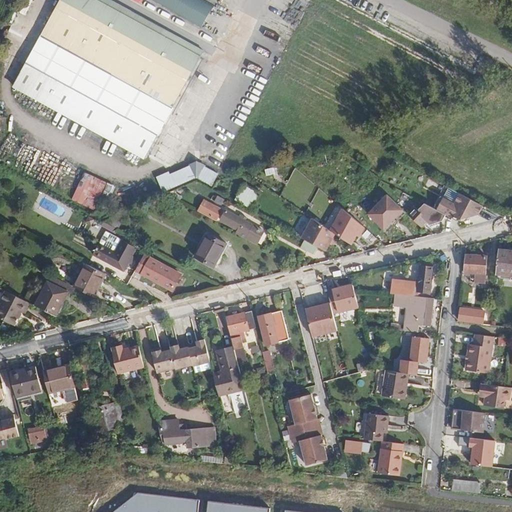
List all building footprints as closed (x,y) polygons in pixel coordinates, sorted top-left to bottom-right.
[(123,13),(99,0),(61,0),(15,86),(147,158),(203,56),(179,43),(163,34),(123,13)] [(214,8),(201,0),(154,0),(203,28),(214,8)] [(167,28),(163,34),(179,43),(183,37),(167,28)] [(212,186),(219,174),(204,166),(195,164),(172,174),(170,172),(158,178),(164,193),(198,178),(212,186)] [(265,169),(267,176),(278,174),(276,167),(265,169)] [(95,210),(107,182),(85,172),(73,200),(95,210)] [(244,186),(237,200),(250,208),(256,197),(258,194),(244,186)] [(444,199),(437,212),(445,217),(454,222),(479,215),(485,206),(469,197),(461,193),(455,205),(444,199)] [(388,195),(369,215),(384,230),(403,211),(388,195)] [(218,219),(223,209),(205,199),(200,210),(218,219)] [(442,221),(445,217),(437,212),(424,206),(418,210),(415,208),(407,214),(421,227),(426,222),(429,226),(442,221)] [(343,209),(331,230),(339,236),(352,245),(357,236),(359,232),(361,234),(364,228),(347,213),(343,209)] [(237,233),(259,244),(266,231),(247,221),(249,218),(243,214),(242,218),(228,210),(223,220),(240,229),(237,233)] [(113,217),(104,221),(120,229),(123,223),(113,217)] [(313,219),(303,238),(307,240),(319,247),(327,251),(330,245),(332,242),(334,244),(339,236),(331,230),(313,219)] [(366,230),(362,237),(373,244),(378,237),(366,230)] [(215,267),(228,245),(209,234),(196,257),(215,267)] [(314,255),(319,247),(307,240),(302,248),(314,255)] [(124,270),(137,248),(123,241),(117,251),(101,243),(95,254),(124,270)] [(511,251),(499,250),(496,275),(511,277),(511,251)] [(146,255),(137,270),(173,290),(182,274),(146,255)] [(485,283),(487,257),(467,255),(466,274),(477,275),(476,282),(485,283)] [(88,264),(76,288),(95,297),(107,274),(88,264)] [(397,295),(418,297),(419,292),(431,294),(435,271),(422,269),(420,285),(393,282),(392,295),(397,295)] [(48,282),(37,305),(58,316),(69,293),(48,282)] [(354,292),(353,286),(328,292),(334,314),(359,308),(354,292)] [(0,305),(0,317),(16,325),(22,311),(28,301),(7,291),(0,305)] [(326,323),(318,294),(305,298),(312,327),(311,328),(314,338),(328,334),(325,324),(326,323)] [(404,331),(419,332),(420,325),(430,326),(433,304),(434,298),(418,297),(397,295),(395,307),(407,309),(405,326),(404,331)] [(462,309),(460,323),(484,325),(485,312),(462,309)] [(266,345),(287,340),(280,312),(259,317),(266,345)] [(244,332),(257,329),(253,313),(247,314),(246,313),(227,318),(234,347),(235,351),(244,349),(242,341),(246,340),(244,332)] [(331,335),(339,333),(336,321),(328,323),(331,335)] [(466,370),(485,373),(489,373),(494,336),(489,336),(476,334),(474,345),(470,344),(466,370)] [(427,364),(430,339),(414,337),(413,350),(409,350),(406,370),(415,371),(416,363),(427,364)] [(498,344),(510,346),(511,338),(498,337),(498,344)] [(193,366),(194,367),(211,362),(205,342),(197,345),(198,347),(189,349),(193,366)] [(128,346),(114,350),(115,352),(113,352),(118,373),(144,367),(139,347),(129,349),(128,346)] [(245,390),(235,351),(234,347),(218,351),(222,372),(214,374),(220,397),(245,390)] [(176,369),(176,370),(193,366),(189,349),(189,348),(180,350),(179,348),(171,350),(171,351),(176,369)] [(153,353),(158,373),(176,369),(171,351),(162,353),(161,351),(153,353)] [(274,365),(270,351),(263,353),(267,367),(274,365)] [(77,363),(86,401),(97,399),(88,361),(77,363)] [(69,365),(44,371),(50,393),(75,386),(69,365)] [(36,367),(11,373),(17,398),(42,392),(36,367)] [(406,400),(410,374),(388,371),(383,396),(406,400)] [(509,400),(511,389),(506,388),(484,385),(482,385),(481,393),(487,394),(487,397),(486,406),(505,409),(506,400),(509,400)] [(300,442),(306,466),(328,461),(321,436),(319,437),(315,421),(318,421),(311,396),(290,401),(296,425),(289,427),(293,444),(300,442)] [(125,425),(120,403),(94,410),(99,431),(125,425)] [(484,434),(486,413),(454,410),(452,430),(484,434)] [(6,438),(19,435),(14,414),(8,415),(9,418),(1,420),(2,421),(0,421),(0,438),(6,437),(6,438)] [(365,439),(383,442),(384,434),(387,434),(389,417),(368,414),(365,439)] [(158,421),(160,431),(165,431),(166,444),(178,443),(187,443),(187,447),(206,446),(205,428),(186,429),(179,429),(178,424),(178,419),(158,421)] [(31,444),(43,442),(47,441),(44,426),(28,429),(31,444)] [(495,441),(460,437),(459,445),(474,447),(472,464),(492,466),(495,441)] [(61,446),(59,439),(51,441),(53,448),(61,446)] [(370,453),(372,444),(347,441),(346,452),(363,454),(363,453),(370,453)] [(399,476),(404,445),(383,442),(377,473),(399,476)] [(454,480),(453,491),(462,492),(481,494),(482,482),(454,480)] [(198,511),(200,500),(138,493),(112,511),(198,511)] [(209,500),(207,511),(269,511),(270,508),(209,500)]
